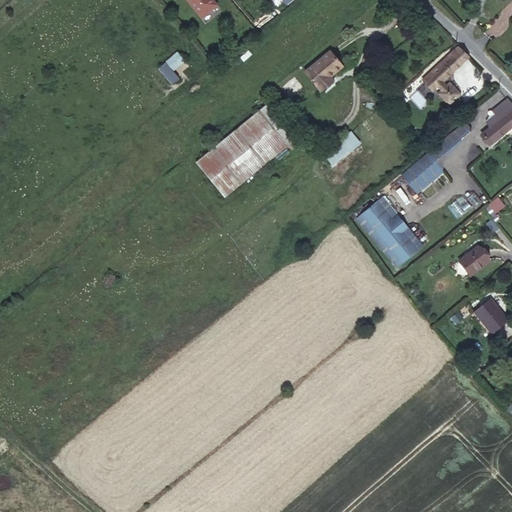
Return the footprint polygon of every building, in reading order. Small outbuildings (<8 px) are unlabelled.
[(187,0),(202,17),(217,4),(213,0),(187,0)] [(443,81),(468,56),(458,46),(422,80),(432,91),(437,86),(442,91),(440,93),(449,103),(459,94),(449,84),(447,86),(443,81)] [(157,68),(172,85),(179,79),(173,71),(185,61),(177,51),(157,68)] [(317,87),(330,76),(342,66),(329,51),(304,71),(317,87)] [(333,80),(330,76),(317,87),(320,91),(333,80)] [(490,144),(511,126),(511,104),(507,99),(493,111),(496,114),(487,122),(491,126),(481,134),(490,144)] [(295,138),(267,104),(196,163),(224,197),(295,138)] [(470,130),(463,123),(408,170),(423,187),(441,172),(443,156),(462,139),(462,138),(470,130)] [(358,142),(351,133),(341,141),(349,150),(358,142)] [(349,150),(341,141),(325,155),(332,164),(349,150)] [(397,269),(424,247),(383,196),(355,218),(397,269)] [(484,208),(496,223),(500,220),(494,213),(504,205),(497,197),(484,208)] [(488,260),(477,246),(458,261),(470,275),(488,260)] [(508,320),(490,298),(474,312),(491,333),(508,320)]
